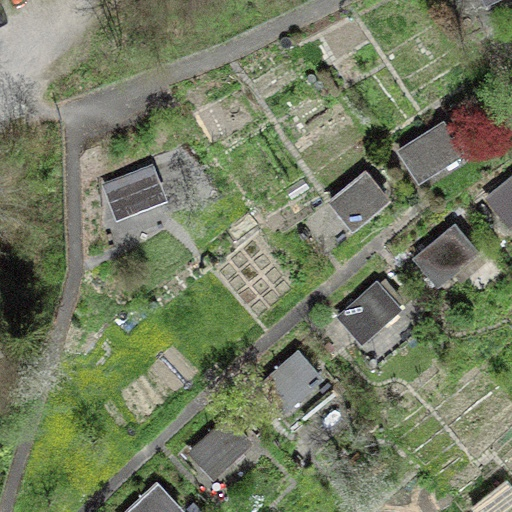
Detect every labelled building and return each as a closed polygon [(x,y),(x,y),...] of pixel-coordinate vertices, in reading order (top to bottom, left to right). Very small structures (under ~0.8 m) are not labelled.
[(443,119),(398,148),(419,180),(464,151),(443,119)] [(152,162),(102,183),(116,216),(166,195),(152,162)] [(365,168),(328,200),(353,228),(390,197),(365,168)] [(511,175),(486,196),(510,225),(511,223),(511,175)] [(454,222),(414,256),(438,285),(478,251),(454,222)] [(376,280),(338,314),(362,341),(401,307),(376,280)] [(297,349),(257,386),(281,412),(322,375),(297,349)] [(227,413),(188,450),(213,477),(252,440),(227,413)] [(157,481),(124,511),(181,511),(184,510),(157,481)]
